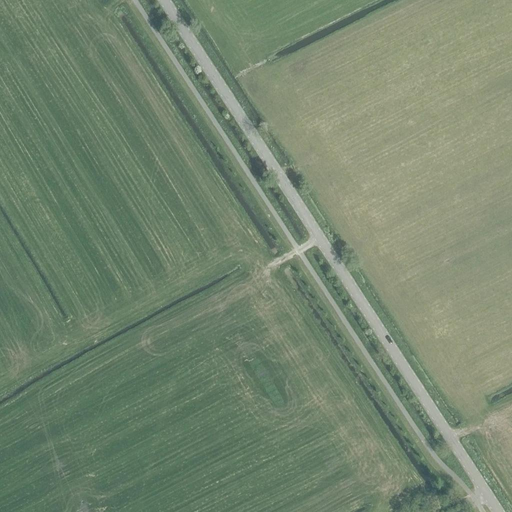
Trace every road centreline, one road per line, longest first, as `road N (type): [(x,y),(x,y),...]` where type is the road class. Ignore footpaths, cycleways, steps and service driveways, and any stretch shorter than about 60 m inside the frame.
road 1 (unknown): [(125,0),(425,456),(475,511)]
road 2 (tertiary): [(498,511),(163,0)]
